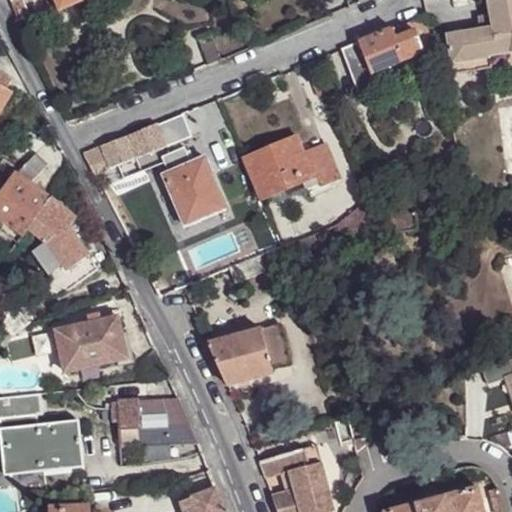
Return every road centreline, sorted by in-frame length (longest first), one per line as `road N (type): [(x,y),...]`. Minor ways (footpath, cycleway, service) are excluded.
road 1 (residential): [(252,511),(178,345),(156,319),(66,143)]
road 2 (residential): [(66,143),(409,0)]
road 3 (residential): [(66,143),(0,15)]
